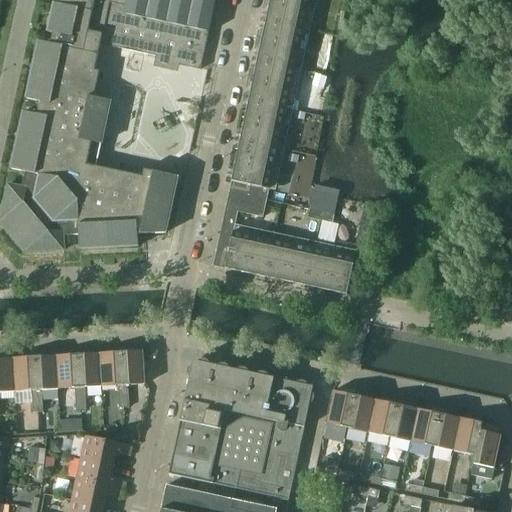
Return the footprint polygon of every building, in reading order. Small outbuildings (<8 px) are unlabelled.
[(38,42),(26,100),(39,103),(37,116),(23,113),(10,170),(24,173),(21,189),(7,186),(0,218),(0,225),(24,254),(63,252),(62,237),(78,236),(79,251),(137,248),(137,236),(165,234),(165,233),(177,178),(143,171),(141,178),(95,168),(110,102),(93,99),(99,72),(94,71),(100,45),(169,60),(168,64),(200,71),(214,0),(59,0),(58,5),(53,4),(47,33),(52,34),(49,45),(38,42)] [(269,0),(265,22),(302,30),(308,0),(269,0)] [(265,22),(256,62),(294,70),(302,30),(265,22)] [(256,62),(248,102),(285,110),(294,70),(256,62)] [(248,102),(239,142),(277,150),(285,110),(248,102)] [(239,142),(230,183),(268,191),(277,150),(239,142)] [(262,219),(268,191),(230,183),(212,268),(224,270),(232,233),(233,233),(237,213),(262,219)] [(314,188),(309,211),(321,214),(333,216),(339,193),(314,188)] [(321,214),(309,211),(307,220),(319,222),(321,214)] [(333,216),(321,214),(319,222),(332,225),(333,216)] [(273,242),(233,233),(232,233),(224,270),(265,279),(273,242)] [(313,250),(273,242),(265,279),(305,288),(313,250)] [(354,259),(313,250),(305,288),(346,297),(354,259)] [(143,352),(120,354),(122,387),(127,387),(145,385),(143,352)] [(120,354),(99,355),(101,388),(117,387),(118,398),(128,397),(127,387),(122,387),(120,354)] [(99,355),(77,356),(79,389),(84,389),(101,388),(99,355)] [(77,356),(56,357),(58,391),(74,390),(75,400),(85,400),(84,389),(79,389),(77,356)] [(56,357),(34,359),(36,392),(41,392),(58,391),(56,357)] [(34,359),(12,360),(14,393),(31,392),(32,403),(42,402),(41,392),(36,392),(34,359)] [(12,360),(0,360),(0,393),(14,393),(12,360)] [(301,443),(309,403),(314,404),(316,394),(312,389),(308,387),(307,386),(306,384),(304,383),(303,383),(301,382),(299,382),(298,382),(297,383),(296,383),(294,384),(288,383),(288,382),(287,381),(285,380),(284,379),(282,378),(281,378),(279,378),(277,379),(276,380),(275,380),(269,379),(268,377),(267,377),(266,375),(264,374),(263,374),(261,374),(259,374),(258,374),(256,375),(255,376),(249,375),(248,373),(248,372),(246,371),(245,370),(243,370),(242,369),(241,370),(239,370),(237,371),(236,372),(230,370),(229,369),(228,368),(226,367),(225,366),(224,366),(223,365),(221,365),(220,366),(218,367),(217,368),(210,366),(209,365),(208,363),(207,363),(206,362),(204,361),(202,361),(200,362),(198,362),(197,363),(192,362),(191,367),(190,368),(189,369),(188,370),(187,372),(187,373),(186,373),(186,374),(186,375),(187,377),(187,379),(189,380),(168,476),(288,502),(298,454),(300,452),(301,451),(302,450),(302,449),(302,447),(302,445),(301,444),(301,443)] [(347,430),(354,397),(332,392),(322,437),(344,442),(347,430)] [(128,397),(118,398),(118,409),(128,408),(128,397)] [(375,402),(354,397),(347,430),(368,434),(375,402)] [(85,400),(75,400),(75,412),(85,411),(85,400)] [(42,402),(32,403),(32,414),(42,414),(42,402)] [(396,406),(375,402),(368,434),(389,439),(396,406)] [(417,411),(396,406),(389,439),(410,443),(417,411)] [(438,415),(417,411),(410,443),(431,448),(438,415)] [(459,420),(438,415),(431,448),(452,452),(459,420)] [(62,430),(82,429),(82,419),(61,419),(62,430)] [(482,425),(459,420),(452,452),(472,457),(473,457),(479,432),(480,433),(482,425)] [(26,423),(16,423),(17,436),(27,436),(26,423)] [(494,469),(501,437),(480,433),(479,432),(473,457),(472,457),(470,464),(472,465),(469,476),(491,481),(494,469)] [(128,447),(85,438),(80,460),(112,467),(115,455),(125,458),(128,447)] [(62,444),(51,443),(49,454),(61,455),(62,444)] [(43,466),(44,458),(45,451),(38,450),(36,465),(43,466)] [(44,458),(43,466),(42,474),(49,475),(50,470),(53,470),(54,460),(44,458)] [(112,467),(80,460),(76,481),(118,490),(121,480),(110,478),(112,467)] [(336,478),(338,471),(340,463),(327,460),(325,468),(321,467),(320,474),(336,478)] [(41,484),(42,474),(43,466),(36,465),(35,483),(41,484)] [(352,481),(354,474),(338,471),(336,478),(352,481)] [(363,476),(362,483),(379,487),(380,480),(363,476)] [(396,483),(380,480),(379,487),(395,490),(396,483)] [(118,490),(76,481),(71,502),(103,509),(106,498),(116,500),(118,490)] [(406,485),(404,492),(421,496),(422,489),(406,485)] [(276,511),(166,487),(159,511),(276,511)] [(369,490),(359,487),(357,496),(367,498),(369,490)] [(438,492),(422,489),(421,496),(437,499),(438,492)] [(380,492),(369,490),(367,498),(378,500),(380,492)] [(448,495),(447,501),(463,505),(464,498),(448,495)] [(412,499),(401,496),(399,505),(411,507),(412,499)] [(481,501),(464,498),(463,505),(479,508),(481,501)] [(30,511),(36,511),(39,500),(32,499),(30,509),(29,511),(30,511)] [(422,501),(412,499),(411,507),(420,509),(422,501)] [(102,511),(103,509),(71,502),(68,511),(102,511)]
